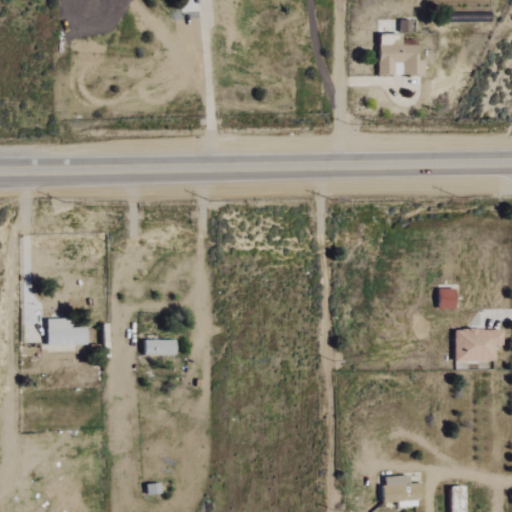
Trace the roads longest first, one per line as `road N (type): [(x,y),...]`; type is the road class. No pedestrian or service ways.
road 1 (secondary): [(0,174),(511,164)]
road 2 (track): [(315,168),(325,511)]
road 3 (track): [(129,171),(132,298),(145,309),(183,309),(200,297),(199,169)]
road 4 (track): [(8,511),(11,243),(24,214)]
road 5 (residential): [(339,0),(340,168)]
